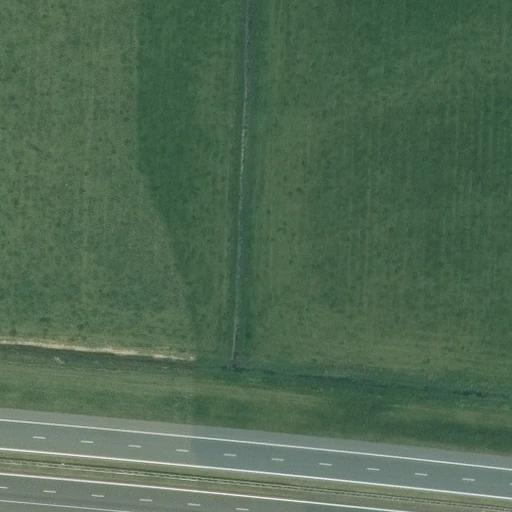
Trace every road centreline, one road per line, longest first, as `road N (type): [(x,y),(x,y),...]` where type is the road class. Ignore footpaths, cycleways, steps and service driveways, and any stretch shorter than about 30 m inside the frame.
road 1 (motorway): [(511,484),(0,434)]
road 2 (motorway): [(0,488),(255,511)]
